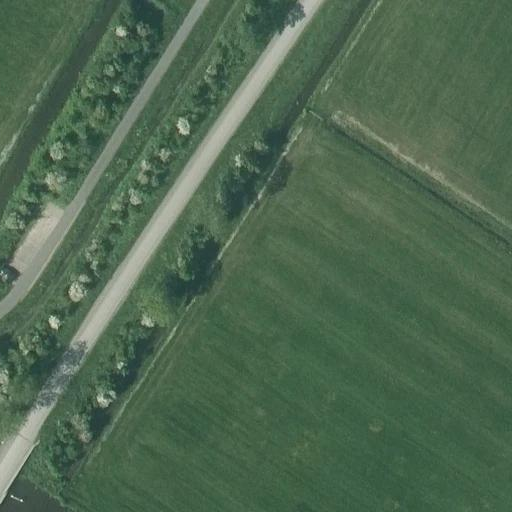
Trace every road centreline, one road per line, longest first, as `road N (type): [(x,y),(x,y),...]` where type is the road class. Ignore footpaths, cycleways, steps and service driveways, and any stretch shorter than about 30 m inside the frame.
road 1 (unclassified): [(0,471),(312,0)]
road 2 (unclassified): [(204,0),(0,308)]
